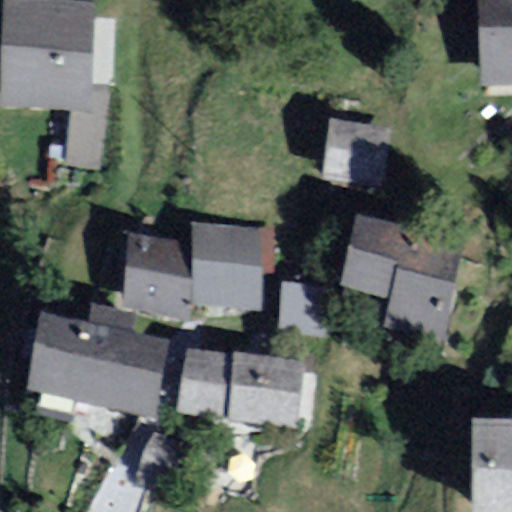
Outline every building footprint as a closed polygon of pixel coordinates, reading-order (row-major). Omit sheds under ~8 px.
[(511,0),(494,0),(492,113),(511,112),(511,0)] [(98,17),(23,12),(15,117),(90,122),(98,17)] [(392,143),(339,136),(332,196),(385,203),(392,143)] [(259,318),(265,239),(199,233),(197,256),(145,252),(140,308),(259,318)] [(449,353),(468,268),(365,245),(351,305),(390,314),(384,339),(449,353)] [(283,321),(323,322),(324,280),(284,279),(283,321)] [(161,426),(176,357),(61,332),(45,401),(161,426)] [(298,371),(198,363),(193,425),(293,433),(298,371)] [(511,511),(511,423),(480,424),(480,511),(511,511)]
